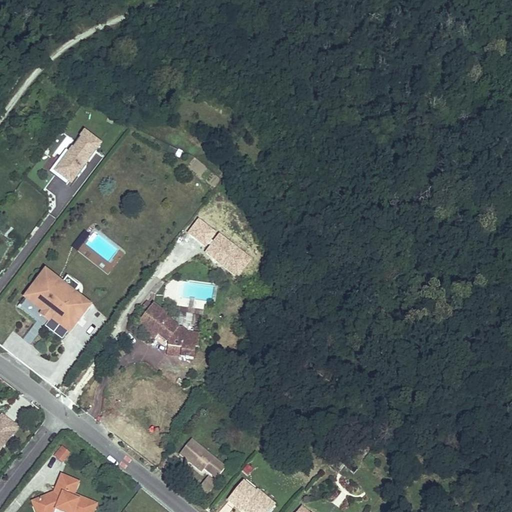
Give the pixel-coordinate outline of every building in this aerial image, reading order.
[(82,130),(50,173),(69,188),(102,145),(82,130)] [(62,157),(73,139),(66,135),(54,153),(62,157)] [(92,242),(97,236),(94,233),(88,240),(92,242)] [(24,299),(42,313),(51,320),(69,334),(90,308),(74,295),(61,285),(45,272),(24,299)] [(67,278),(61,285),(74,295),(79,287),(67,278)] [(142,309),(147,312),(152,305),(148,301),(142,309)] [(167,315),(153,304),(152,305),(147,312),(137,324),(155,339),(159,334),(168,342),(167,354),(194,358),(195,348),(198,349),(200,336),(188,334),(182,329),(178,329),(165,318),(167,315)] [(51,320),(42,313),(39,316),(48,323),(51,320)] [(2,416),(0,418),(0,421),(14,433),(18,428),(2,416)] [(0,450),(14,433),(0,421),(0,450)] [(225,468),(191,441),(180,455),(185,459),(189,458),(190,463),(202,473),(205,469),(216,479),(225,468)] [(56,458),(64,449),(62,447),(54,456),(56,458)] [(62,463),(70,454),(64,449),(56,458),(62,463)] [(248,475),(252,470),(247,466),(243,471),(248,475)] [(93,511),(96,505),(74,496),(78,484),(61,477),(54,494),(53,497),(49,496),(32,503),(35,511),(52,511),(56,511),(59,511),(93,511)] [(208,494),(216,485),(208,478),(200,488),(208,494)] [(256,493),(243,483),(228,501),(241,511),(243,510),(245,507),(251,511),(250,511),(268,511),(271,509),(261,501),(264,497),(257,491),(256,493)] [(261,501),(271,509),(275,505),(264,497),(261,501)]
